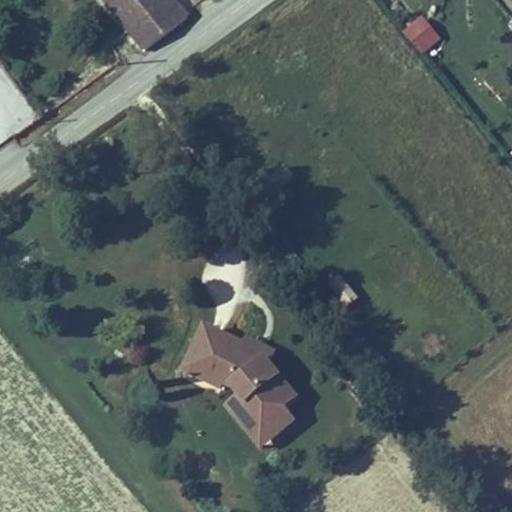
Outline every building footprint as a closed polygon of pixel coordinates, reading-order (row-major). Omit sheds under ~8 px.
[(115,0),(151,47),(193,15),(188,9),(181,0),(115,0)] [(421,55),(437,42),(420,20),(404,33),(421,55)] [(343,308),(357,297),(339,275),(325,287),(343,308)] [(225,326),(203,370),(238,387),(244,381),(256,388),(263,395),(287,421),(305,405),(315,396),(286,363),(284,361),(280,367),(258,357),(264,345),(225,326)] [(268,336),(264,345),(258,357),(280,367),(284,361),(286,363),(293,350),(268,336)] [(287,421),(263,395),(249,407),(285,446),(317,420),(305,405),(287,421)]
